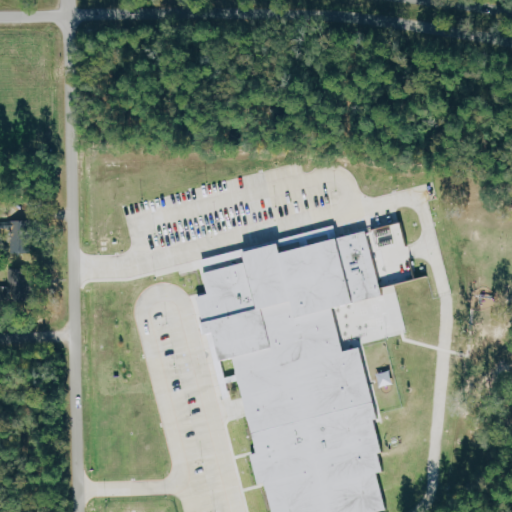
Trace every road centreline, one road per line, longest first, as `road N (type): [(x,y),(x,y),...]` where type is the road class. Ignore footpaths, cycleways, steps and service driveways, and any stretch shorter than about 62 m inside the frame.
road 1 (tertiary): [(0,15),(211,5),(397,18),(511,40)]
road 2 (residential): [(80,511),(68,0)]
